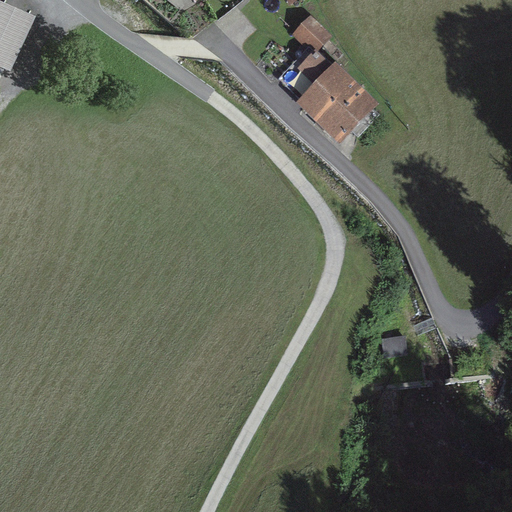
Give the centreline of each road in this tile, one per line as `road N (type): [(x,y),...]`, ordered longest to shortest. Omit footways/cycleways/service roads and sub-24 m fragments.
road 1 (residential): [(79,0),(258,133),(318,201),(335,236),(325,295),(205,511)]
road 2 (track): [(320,304),(395,328),(495,329),(511,286)]
